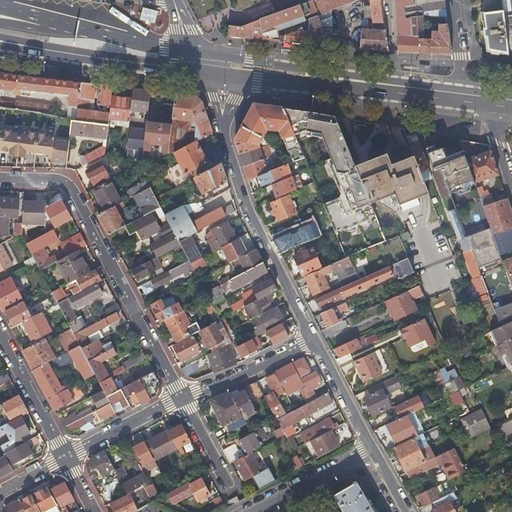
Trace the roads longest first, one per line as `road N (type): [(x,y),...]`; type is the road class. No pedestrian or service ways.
road 1 (residential): [(181,399),(69,190),(55,181),(0,180)]
road 2 (residential): [(313,340),(249,214),(220,126)]
road 3 (primary): [(402,86),(382,76),(193,51)]
road 4 (residential): [(407,511),(313,340)]
road 5 (primary): [(37,47),(203,75)]
road 6 (primary): [(244,81),(402,86)]
road 7 (residential): [(181,399),(313,340)]
road 8 (residential): [(0,334),(64,459)]
road 9 (primary): [(193,51),(62,31)]
road 10 (residential): [(64,459),(181,399)]
